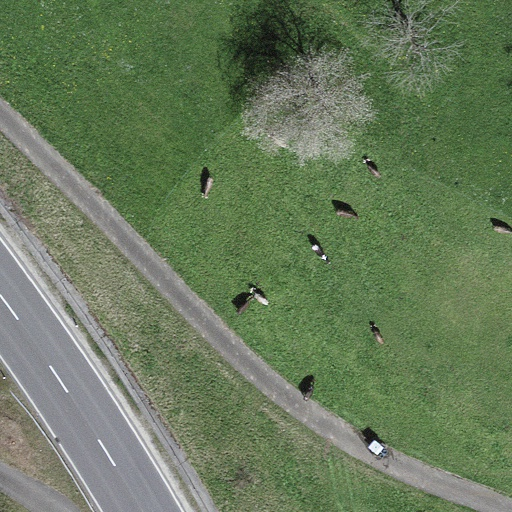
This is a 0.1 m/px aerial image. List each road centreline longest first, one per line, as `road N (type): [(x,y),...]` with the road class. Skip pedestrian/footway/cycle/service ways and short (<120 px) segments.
road 1 (track): [(511,498),(345,446),(214,331),(0,119)]
road 2 (secondary): [(145,511),(0,294)]
